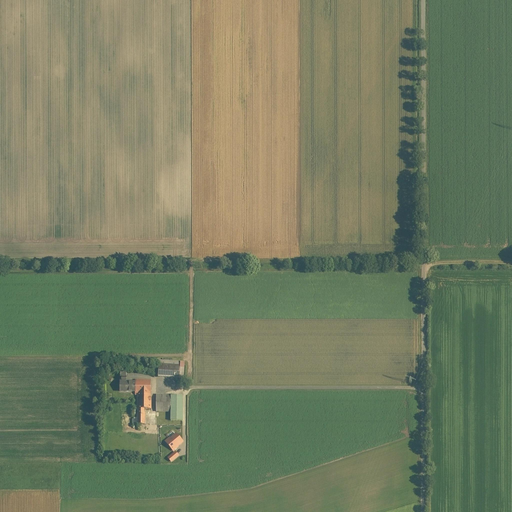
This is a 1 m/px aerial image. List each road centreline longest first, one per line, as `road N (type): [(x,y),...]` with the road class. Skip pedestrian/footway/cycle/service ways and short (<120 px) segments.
road 1 (track): [(511,264),(0,265)]
road 2 (unclassified): [(419,0),(418,389)]
road 3 (unclassified): [(418,389),(185,387),(187,264)]
road 4 (unclassified): [(418,389),(421,511)]
